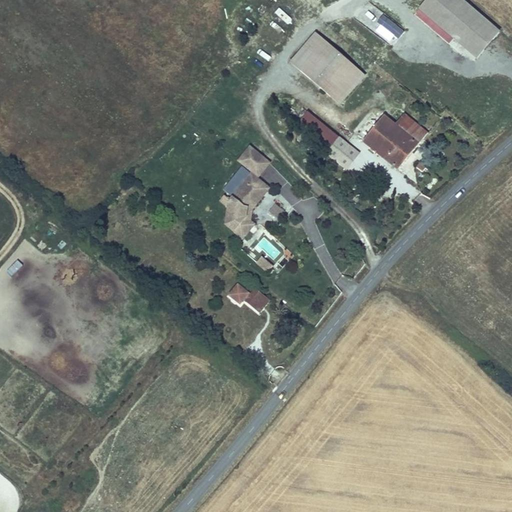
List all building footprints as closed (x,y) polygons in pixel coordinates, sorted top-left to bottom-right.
[(458,0),(428,0),(419,12),(477,61),(499,34),(458,0)] [(405,32),(383,14),(376,22),(398,40),(405,32)] [(306,75),(330,45),(314,33),(290,62),(306,75)] [(341,104),(365,74),(330,45),(306,75),(341,104)] [(365,140),(381,120),(372,112),(355,133),(365,140)] [(339,138),(307,113),(299,124),(331,149),(334,144),(339,138)] [(398,170),(428,134),(410,119),(406,116),(397,127),(384,117),(381,120),(365,140),(363,142),(398,170)] [(364,158),(339,138),(334,144),(359,164),(364,158)] [(243,165),(224,189),(232,196),(230,198),(225,194),(220,201),(227,206),(225,223),(243,238),(255,224),(251,221),(252,210),(270,188),(258,178),(271,162),(249,145),(237,161),(243,165)] [(286,212),(275,204),(269,211),(280,220),(286,212)] [(271,265),(262,256),(257,262),(266,270),(271,265)] [(7,271),(12,276),(23,265),(17,260),(7,271)] [(256,310),(265,298),(255,290),(250,296),(238,287),(230,297),(241,304),(246,297),(248,299),(246,302),(256,310)] [(259,312),(268,300),(265,298),(256,310),(259,312)]
